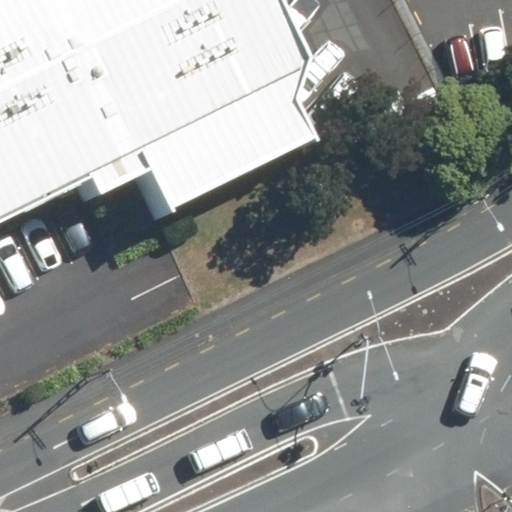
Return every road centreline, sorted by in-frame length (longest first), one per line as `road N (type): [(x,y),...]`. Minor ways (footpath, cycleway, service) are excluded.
road 1 (secondary): [(0,485),(511,219)]
road 2 (secondary): [(77,511),(330,389),(401,374),(460,397)]
road 3 (secondary): [(460,397),(385,454),(320,488)]
